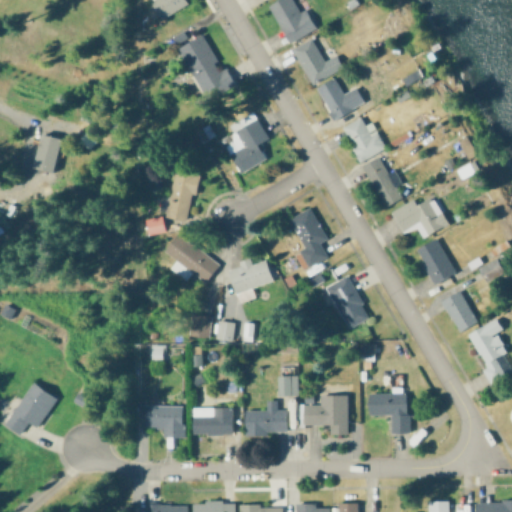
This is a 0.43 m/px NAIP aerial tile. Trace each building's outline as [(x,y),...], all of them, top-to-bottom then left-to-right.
[(153,0),(143,6),(152,22),(186,3),(184,0),(153,0)] [(289,42),(315,26),(304,7),(299,11),(292,0),(275,0),(266,5),(289,42)] [(202,93),(214,86),(217,93),(234,84),(224,65),(220,67),(202,33),(177,46),(202,93)] [(292,46),(309,83),(341,68),(335,54),(322,59),(312,37),(292,46)] [(404,83),(421,75),(418,68),(400,76),(404,83)] [(355,85),(341,91),(334,76),(316,85),(332,118),(364,102),(355,85)] [(267,137),(253,111),(231,123),(236,132),(232,134),(238,146),(228,152),(239,171),(264,157),(257,143),(267,137)] [(385,147),(370,120),(364,123),(359,115),(340,125),(359,161),(385,147)] [(60,138),(40,132),(30,167),(51,172),(60,138)] [(361,164),(383,206),(401,196),(394,185),(401,181),(393,168),(386,171),(378,155),(361,164)] [(390,210),(402,233),(416,226),(421,237),(447,223),(432,195),(416,204),(412,197),(390,210)] [(326,238),(309,206),(288,217),(303,246),(297,249),(307,267),(326,257),(319,242),(326,238)] [(148,234),(165,231),(161,215),(144,218),(148,234)] [(169,267),(185,279),(191,271),(205,281),(219,262),(176,232),(163,251),(175,259),(169,267)] [(434,282),(454,270),(435,237),(414,248),(434,282)] [(266,259),(250,263),(249,257),(237,260),(238,266),(227,268),(233,291),(275,280),(272,267),(268,268),(266,259)] [(349,274),(327,284),(346,327),(368,317),(349,274)] [(475,322),(460,289),(441,298),(456,330),(475,322)] [(189,335),(207,336),(208,314),(190,313),(189,335)] [(465,334),(492,381),(511,370),(502,353),(507,351),(495,331),(502,328),(495,316),(465,334)] [(215,338),(232,339),(233,320),(216,320),(215,338)] [(252,340),(252,321),(242,321),(242,339),(252,340)] [(162,358),(162,344),(150,343),(150,358),(162,358)] [(294,365),(276,366),(278,395),(296,394),(294,365)] [(55,395),(29,381),(4,425),(19,434),(26,421),(37,427),(55,395)] [(367,414),(389,413),(390,432),(407,432),(406,391),(366,392),(367,414)] [(346,394),(319,393),(318,403),(299,402),(299,423),(329,424),(329,433),(346,433),(346,394)] [(286,408),(276,408),(276,399),(265,398),(264,409),(244,408),(244,432),(285,433),(286,408)] [(183,405),(144,404),(143,426),(162,427),(162,436),(182,436),(183,405)] [(192,433),(231,432),(231,405),(191,406),(192,433)] [(426,499),(426,511),(448,511),(449,499),(426,499)] [(511,511),(511,499),(474,500),(474,511),(511,511)] [(190,511),(233,511),(234,500),(191,501),(190,511)] [(327,511),(328,506),(315,506),(315,501),(295,501),(294,511),(327,511)] [(337,501),(336,511),(356,511),(356,501),(337,501)] [(143,511),(185,511),(186,503),(144,502),(143,511)] [(281,511),(281,503),(238,504),(238,511),(281,511)]
